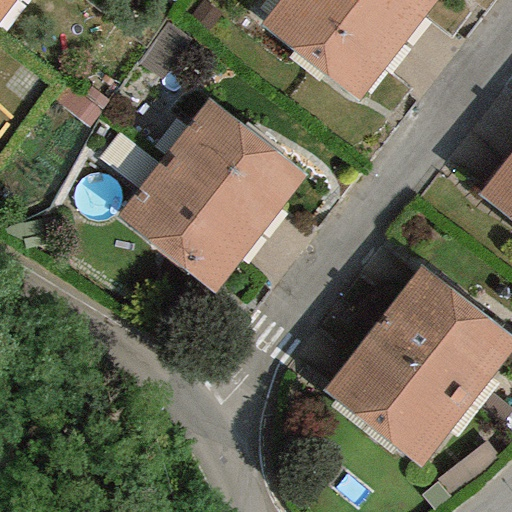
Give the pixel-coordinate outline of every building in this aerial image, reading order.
[(0,0),(0,47),(38,0),(0,0)] [(283,0),(246,47),(341,122),(438,0),(283,0)] [(205,109),(102,237),(198,313),(301,184),(205,109)] [(511,161),(465,221),(511,258),(511,161)] [(415,281),(313,409),(408,485),(511,356),(415,281)]
